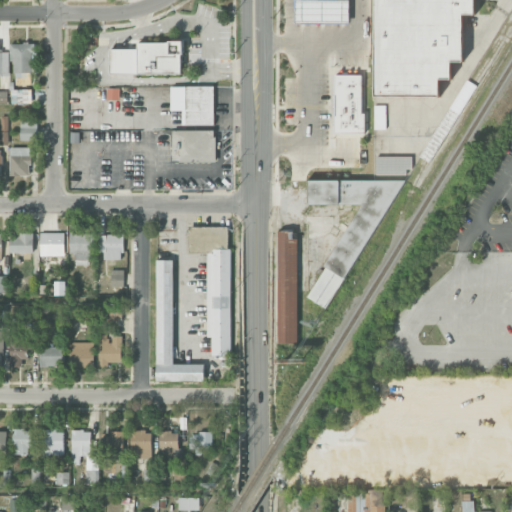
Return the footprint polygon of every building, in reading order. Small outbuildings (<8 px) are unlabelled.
[(349,24),(349,1),(318,0),(295,0),(295,23),(349,24)] [(439,97),(439,79),(451,79),(451,59),(463,59),(463,13),(475,13),(474,0),(375,0),(375,96),(439,97)] [(137,42),(137,49),(110,49),(110,73),(182,74),(182,42),(137,42)] [(0,76),(9,76),(9,52),(0,52),(0,76)] [(363,75),(334,75),(334,133),(363,134),(363,75)] [(214,125),(214,87),(171,86),(171,111),(183,111),(182,124),(214,125)] [(33,103),(32,89),(11,90),(11,104),(33,103)] [(8,91),(0,91),(0,103),(8,103),(8,91)] [(0,142),(7,143),(8,116),(1,115),(0,133),(0,142)] [(38,141),(38,119),(21,119),(20,141),(38,141)] [(173,162),(216,162),(216,130),(172,131),(173,162)] [(10,176),(30,175),(30,147),(10,147),(10,176)] [(410,157),(377,156),(376,174),(410,175),(410,157)] [(400,180),(309,180),(309,204),(360,204),(308,298),(329,310),(400,180)] [(208,252),(208,338),(212,338),(212,355),(231,355),(231,227),(189,227),(189,252),(208,252)] [(299,232),(279,231),(278,343),(297,343),(299,232)] [(33,233),(10,233),(11,253),(34,253),(33,233)] [(40,256),(64,256),(64,233),(40,233),(40,256)] [(70,254),(77,254),(77,264),(94,263),(94,233),(70,234),(70,254)] [(99,235),(99,252),(104,252),(104,260),(123,260),(123,234),(99,235)] [(204,381),(205,364),(173,364),(174,260),(157,260),(156,381),(204,381)] [(124,287),(124,270),(111,269),(111,286),(124,287)] [(120,362),(122,337),(110,336),(110,335),(101,334),(99,361),(120,362)] [(23,359),(28,359),(29,335),(11,335),(9,367),(22,367),(23,359)] [(94,342),(70,343),(70,367),(95,367),(94,342)] [(65,347),(40,347),(40,366),(65,366),(65,347)] [(431,403),(445,403),(444,388),(430,388),(431,403)] [(477,417),(453,416),(452,439),(476,440),(477,417)] [(380,446),(415,446),(415,422),(380,422),(380,446)] [(13,455),(31,455),(30,429),(12,429),(13,455)] [(42,430),(42,456),(64,456),(63,430),(42,430)] [(72,430),(71,462),(80,462),(80,456),(90,456),(91,431),(72,430)] [(124,432),(110,431),(109,437),(100,436),(100,450),(123,451),(124,432)] [(151,431),(130,431),(131,452),(139,452),(140,459),(152,458),(151,431)] [(159,432),(159,453),(178,453),(178,431),(159,432)] [(202,455),(202,449),(212,449),(212,433),(191,433),(191,455),(202,455)] [(483,463),(452,463),(452,488),(483,488),(483,463)] [(441,488),(441,472),(413,473),(414,489),(441,488)] [(346,511),(383,511),(384,490),(347,490),(346,511)] [(62,510),(75,510),(75,498),(62,498),(62,510)] [(199,498),(178,498),(178,510),(199,510),(199,498)] [(473,511),(473,501),(462,501),(461,511),(473,511)]
